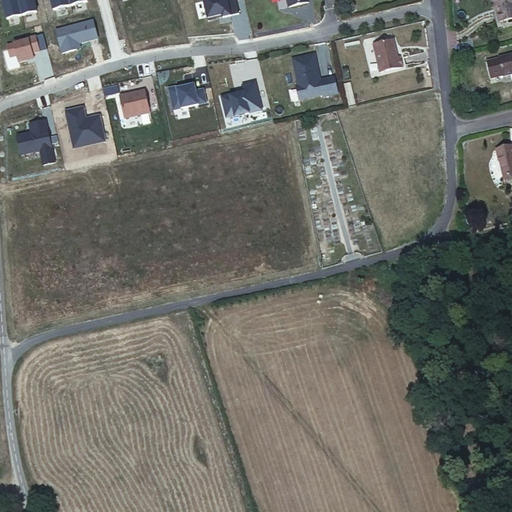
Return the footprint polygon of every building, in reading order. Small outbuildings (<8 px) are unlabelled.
[(288,0),(291,12),(311,7),(309,0),(288,0)] [(511,0),(494,0),(500,26),(511,22),(511,0)] [(395,43),(376,48),(382,76),(405,71),(402,61),(399,61),(395,43)] [(511,56),(500,59),(504,77),(511,74),(511,56)] [(317,57),(295,62),(301,88),(299,89),(302,103),(326,97),(326,100),(341,96),(337,80),(321,84),(320,81),(322,78),(317,57)] [(511,147),(499,150),(501,160),(503,159),(507,178),(511,176),(511,147)]
